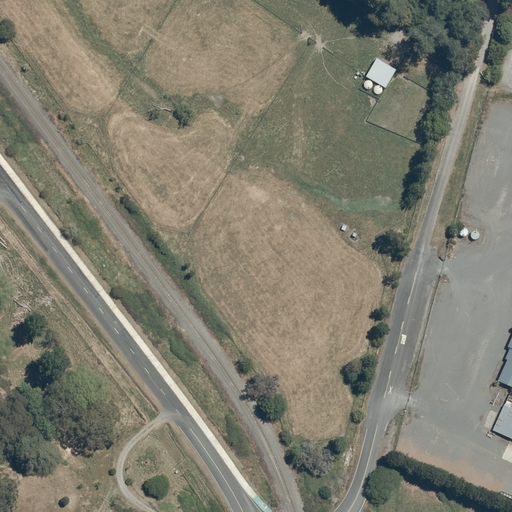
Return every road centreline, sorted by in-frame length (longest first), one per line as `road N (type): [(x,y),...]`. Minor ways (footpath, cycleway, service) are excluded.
road 1 (unclassified): [(347,511),(491,0)]
road 2 (unclassified): [(240,511),(222,473),(0,177)]
